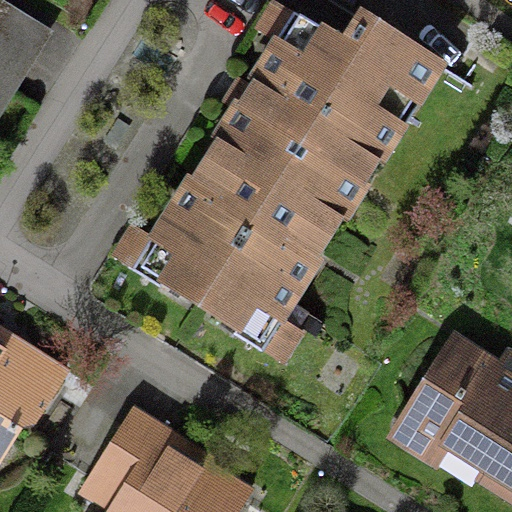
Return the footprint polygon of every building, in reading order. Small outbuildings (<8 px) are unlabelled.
[(342,272),(487,51),(408,0),(340,0),(172,258),(313,350),(357,282),(342,272)] [(0,115),(47,32),(0,6),(0,115)] [(0,454),(56,365),(0,330),(0,454)] [(511,376),(503,370),(456,341),(399,431),(442,459),(452,443),(490,467),(501,449),(511,455),(511,376)] [(237,511),(246,498),(154,445),(165,426),(118,398),(65,489),(82,499),(74,511),(237,511)]
